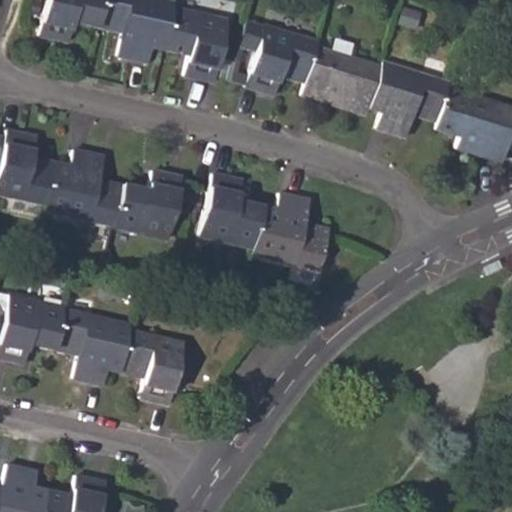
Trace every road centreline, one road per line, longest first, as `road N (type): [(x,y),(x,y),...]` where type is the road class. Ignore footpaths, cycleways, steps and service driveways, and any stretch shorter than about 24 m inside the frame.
road 1 (residential): [(432,248),(407,197),(379,181),(276,146),(0,77)]
road 2 (residential): [(213,483),(295,370),(432,248)]
road 3 (residential): [(213,483),(158,453),(0,416)]
